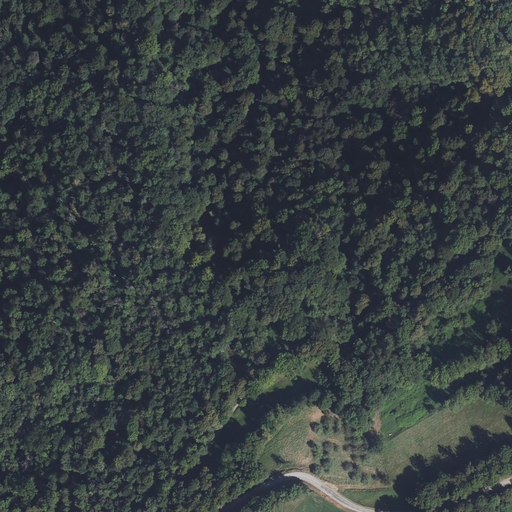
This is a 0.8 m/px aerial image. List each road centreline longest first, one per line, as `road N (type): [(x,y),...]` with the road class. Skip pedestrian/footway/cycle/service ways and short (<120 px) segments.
road 1 (track): [(439,274),(368,306),(351,330),(300,298),(266,304),(155,356),(14,490),(2,511)]
road 2 (unclassified): [(155,511),(274,358),(322,340),(358,357),(416,287),(474,265),(498,205),(511,197)]
road 3 (tertiary): [(217,511),(295,475),(367,511)]
